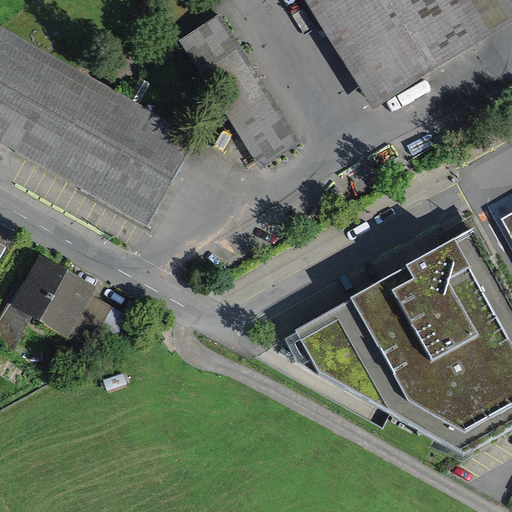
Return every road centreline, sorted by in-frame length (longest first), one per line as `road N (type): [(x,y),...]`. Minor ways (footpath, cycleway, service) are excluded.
road 1 (residential): [(0,202),(233,325),(511,162)]
road 2 (track): [(491,511),(190,347),(188,308)]
